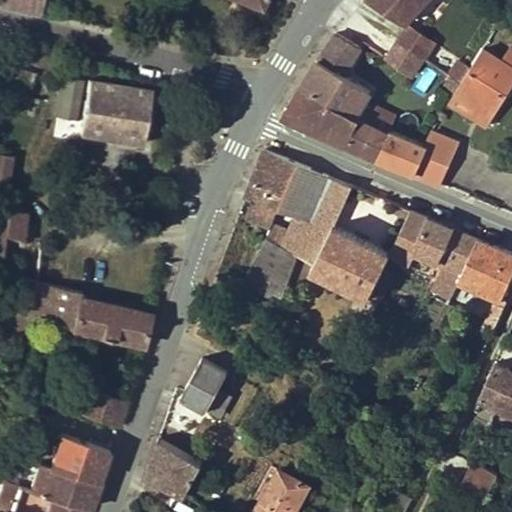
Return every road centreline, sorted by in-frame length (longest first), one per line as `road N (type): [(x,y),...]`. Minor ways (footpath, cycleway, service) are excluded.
road 1 (tertiary): [(250,119),(112,511)]
road 2 (residential): [(250,119),(511,229)]
road 3 (residential): [(0,17),(267,88)]
